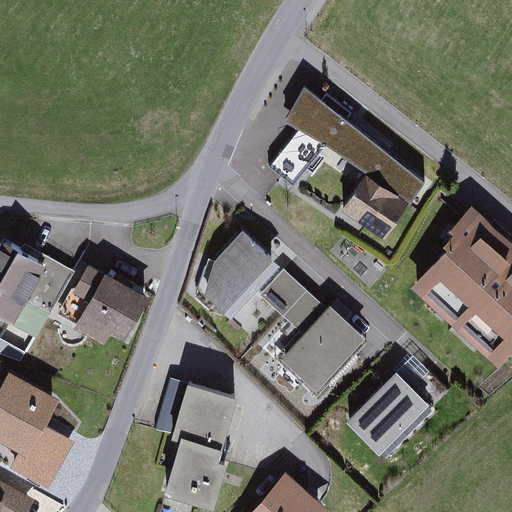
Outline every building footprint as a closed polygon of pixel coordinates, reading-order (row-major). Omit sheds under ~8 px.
[(355,114),(325,91),(267,168),(300,192),(333,148),(369,174),(412,207),(430,183),(349,122),(355,114)] [(412,207),(369,174),(346,211),(390,237),(412,207)] [(503,371),(511,362),(511,235),(478,202),(454,226),(459,231),(449,242),(453,246),(415,284),(503,371)] [(218,259),(207,292),(219,303),(216,306),(254,341),(279,314),(254,291),(281,262),(246,229),(218,259)] [(0,310),(17,321),(51,264),(8,239),(0,247),(0,310)] [(129,339),(152,296),(91,264),(77,291),(73,289),(60,314),(80,324),(77,331),(108,347),(116,332),(129,339)] [(319,393),(369,339),(349,321),(354,315),(340,302),(335,307),(331,304),(281,358),(319,393)] [(61,396),(14,370),(0,394),(0,439),(28,455),(61,396)] [(417,388),(401,372),(351,421),(388,459),(453,394),(433,373),(417,388)] [(239,398),(193,385),(177,441),(184,443),(170,494),(217,508),(230,465),(221,462),(239,398)] [(332,511),(333,511),(287,473),(253,511),(332,511)] [(0,511),(29,511),(36,500),(0,480),(0,511)]
